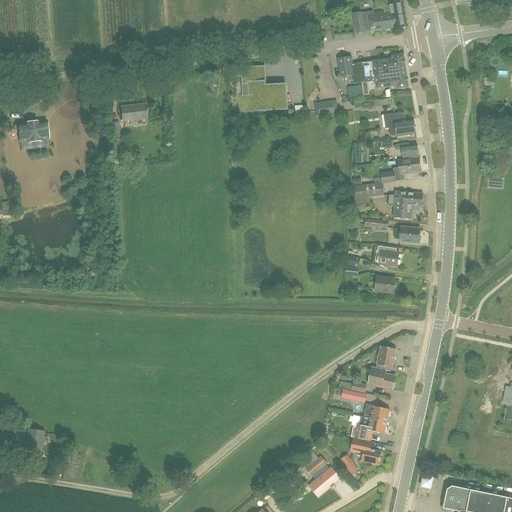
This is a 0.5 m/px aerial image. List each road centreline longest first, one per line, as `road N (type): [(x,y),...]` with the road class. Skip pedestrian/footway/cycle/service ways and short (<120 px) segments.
road 1 (track): [(437,329),(402,327),(365,348),(171,494),(0,473)]
road 2 (unclassified): [(0,84),(434,35)]
road 3 (tertiary): [(439,319),(450,157),(434,35)]
road 4 (tertiary): [(400,501),(439,319)]
